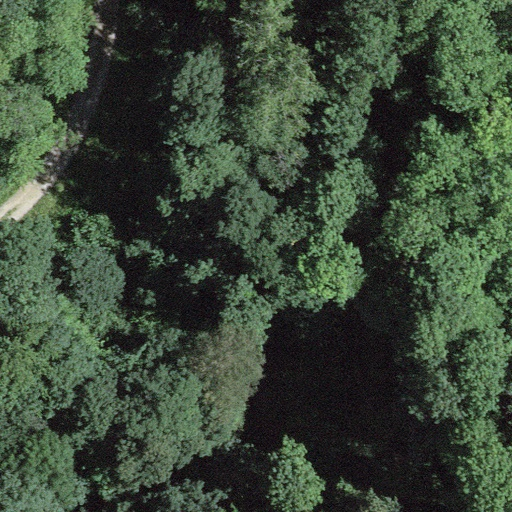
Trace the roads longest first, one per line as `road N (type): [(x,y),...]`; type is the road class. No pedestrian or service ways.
road 1 (track): [(364,0),(403,220),(458,443),(490,511)]
road 2 (track): [(0,217),(45,178),(86,103),(108,0)]
